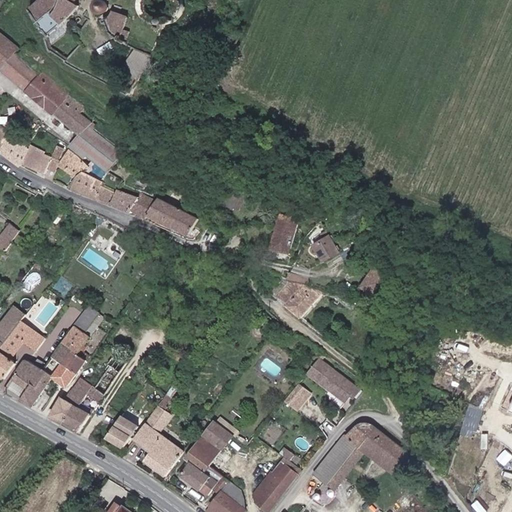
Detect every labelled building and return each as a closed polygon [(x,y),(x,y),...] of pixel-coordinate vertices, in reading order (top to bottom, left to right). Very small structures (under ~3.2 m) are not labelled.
[(48,0),(41,7),(50,20),(63,9),(67,0),(48,0)] [(86,1),(83,0),(72,0),(70,8),(63,15),(73,25),(84,11),(90,4),(86,1)] [(115,2),(113,1),(110,0),(109,0),(106,1),(104,2),(103,4),(103,8),(104,10),(107,13),(109,14),(112,13),(115,12),(116,10),(116,5),(116,3),(115,2)] [(191,0),(153,0),(152,6),(154,14),(158,20),(165,24),(172,26),(180,24),(187,20),(191,13),(192,7),(191,0)] [(140,16),(127,10),(123,24),(124,29),(129,35),(141,42),(143,32),(136,29),(140,16)] [(22,46),(0,28),(0,64),(5,68),(19,51),(22,46)] [(57,111),(85,134),(90,140),(97,133),(94,131),(100,124),(79,106),(84,100),(72,91),(71,92),(45,70),(44,72),(19,51),(5,68),(30,89),(29,90),(56,112),(57,111)] [(0,118),(0,148),(3,151),(15,133),(0,118)] [(15,133),(3,151),(26,166),(27,164),(50,173),(59,153),(33,142),(15,133)] [(76,145),(114,171),(124,159),(126,155),(97,133),(90,140),(85,134),(76,145)] [(87,172),(92,173),(96,168),(74,148),(64,163),(82,175),(87,172)] [(108,186),(109,182),(92,173),(87,172),(82,175),(77,189),(102,199),(108,186)] [(149,189),(155,176),(147,172),(141,185),(149,189)] [(117,205),(122,193),(108,186),(102,199),(117,205)] [(146,196),(125,188),(122,193),(117,205),(137,212),(139,210),(152,216),(154,213),(161,200),(147,193),(146,196)] [(246,195),(233,191),(228,205),(241,210),(246,195)] [(204,218),(163,197),(161,200),(154,213),(197,234),(204,218)] [(303,217),(282,213),(276,249),(298,252),(303,217)] [(0,246),(7,252),(23,230),(13,223),(0,239),(0,246)] [(318,245),(330,262),(344,253),(333,236),(318,245)] [(396,268),(382,260),(367,285),(381,293),(396,268)] [(290,305),(308,319),(328,292),(308,283),(296,281),(291,284),(281,281),(276,290),(291,301),(290,305)] [(92,304),(78,325),(89,332),(103,312),(92,304)] [(0,353),(26,320),(31,313),(18,305),(0,329),(0,353)] [(48,336),(26,320),(0,353),(0,372),(8,378),(19,364),(18,362),(19,361),(15,357),(27,340),(40,350),(48,336)] [(77,351),(84,355),(96,336),(89,332),(78,325),(67,343),(77,351)] [(74,387),(82,375),(67,365),(77,351),(67,343),(50,371),(58,377),(74,387)] [(82,375),(92,361),(84,355),(77,351),(67,365),(82,375)] [(123,374),(133,359),(120,351),(113,363),(115,364),(100,387),(110,394),(123,374)] [(360,385),(324,358),(313,373),(336,390),(349,399),(353,393),(360,385)] [(34,387),(27,398),(38,405),(58,377),(50,371),(30,359),(19,377),(34,387)] [(429,373),(419,408),(439,412),(439,410),(455,413),(458,396),(458,395),(433,383),(435,377),(429,373)] [(110,394),(100,387),(84,377),(76,389),(77,390),(71,399),(83,406),(92,392),(105,401),(110,394)] [(300,410),(314,392),(299,382),(286,400),(300,410)] [(363,387),(360,385),(353,393),(357,396),(363,387)] [(349,399),(336,390),(332,396),(345,405),(349,399)] [(97,415),(83,406),(71,399),(67,396),(55,415),(84,434),(97,415)] [(159,428),(163,431),(176,414),(163,404),(159,410),(168,417),(159,428)] [(149,459),(171,474),(189,449),(163,431),(159,428),(168,417),(159,410),(139,438),(155,450),(149,459)] [(131,416),(128,414),(112,437),(128,448),(142,427),(129,418),(131,416)] [(196,452),(214,466),(222,455),(231,444),(238,435),(235,433),(239,427),(226,417),(222,423),(219,421),(196,452)] [(349,434),(319,474),(339,489),(346,480),(349,482),(352,478),(350,476),(369,451),(398,474),(413,453),(378,426),(373,423),(371,422),(368,421),(365,422),(362,423),(351,435),(349,434)] [(260,458),(267,447),(259,441),(251,451),(260,458)] [(226,490),(232,480),(214,466),(196,452),(190,459),(194,463),(185,475),(211,495),(217,488),(223,492),(226,490)] [(264,509),(267,511),(271,511),(303,471),(283,457),(254,496),(257,504),(264,509)] [(88,499),(100,487),(93,480),(81,492),(88,499)] [(244,488),(232,480),(226,490),(249,507),(248,497),(244,488)] [(249,511),(250,511),(249,507),(226,490),(223,492),(209,510),(211,511),(215,511),(220,511),(221,511),(249,511)]
